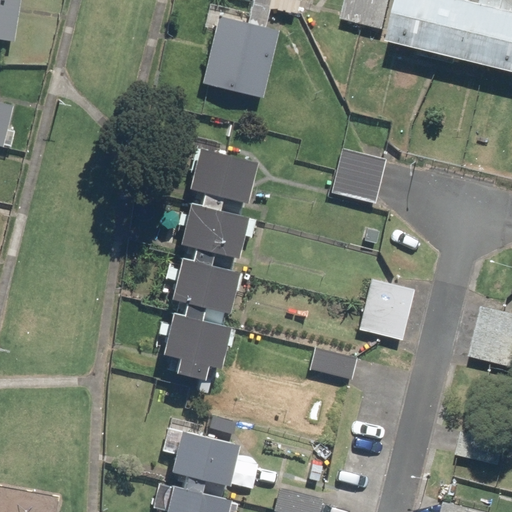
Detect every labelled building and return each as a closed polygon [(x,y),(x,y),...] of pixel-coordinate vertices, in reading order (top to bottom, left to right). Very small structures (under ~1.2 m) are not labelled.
[(0,0),(0,43),(11,44),(16,0),(0,0)] [(246,0),(242,24),(212,19),(199,88),(261,99),(274,29),(262,27),(267,0),(290,0),(300,2),(300,0),(246,0)] [(511,16),(443,0),(343,0),(339,20),(385,31),(382,45),(511,75),(511,16)] [(177,191),(192,195),(190,207),(208,211),(211,198),(242,205),(251,161),(185,148),(177,191)] [(380,161),(339,151),(329,194),(371,204),(380,161)] [(165,249),(180,252),(178,262),(201,267),(203,257),(231,262),(239,220),(174,207),(165,249)] [(161,304),(171,306),(169,316),(191,320),(193,311),(219,316),(228,272),(201,267),(178,262),(169,261),(161,304)] [(411,290),(388,286),(381,324),(404,328),(411,290)] [(511,310),(479,304),(467,360),(511,368),(511,310)] [(151,358),(166,361),(163,375),(193,381),(196,367),(210,370),(219,326),(191,320),(169,316),(160,314),(151,358)] [(354,356),(310,347),(304,373),(348,382),(354,356)] [(229,445),(169,431),(159,476),(219,490),(229,445)] [(502,443),(459,434),(455,457),(497,466),(502,443)] [(217,511),(219,500),(160,489),(155,511),(217,511)] [(314,511),(317,498),(274,490),(270,511),(314,511)] [(484,511),(485,511),(441,503),(439,511),(484,511)]
